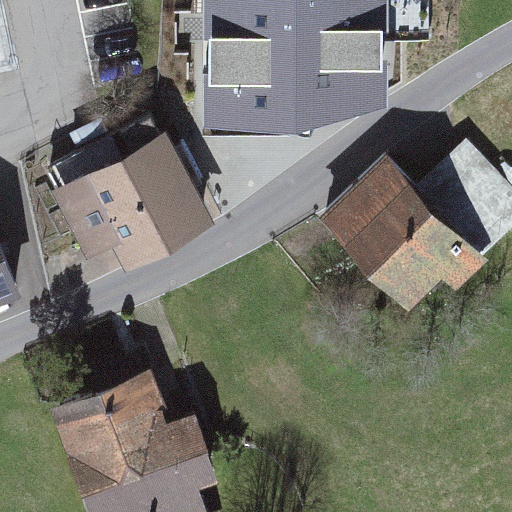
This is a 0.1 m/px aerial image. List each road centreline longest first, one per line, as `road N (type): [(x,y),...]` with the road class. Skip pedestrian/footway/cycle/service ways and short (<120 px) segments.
road 1 (residential): [(511,44),(394,140),(233,239),(0,341)]
road 2 (residential): [(0,142),(28,131),(53,91),(34,0)]
